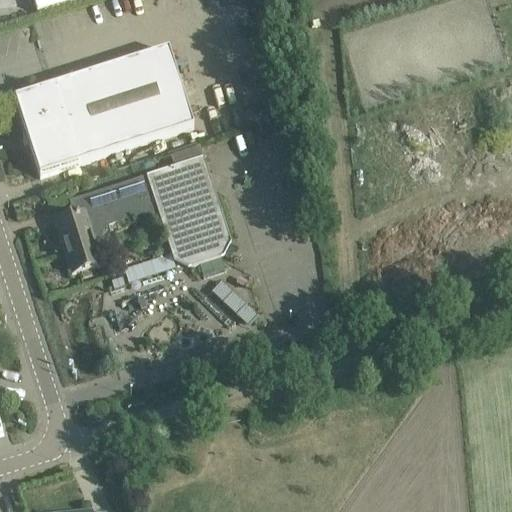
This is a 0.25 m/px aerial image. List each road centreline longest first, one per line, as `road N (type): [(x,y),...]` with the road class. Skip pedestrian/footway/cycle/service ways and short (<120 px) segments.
road 1 (unclassified): [(56,444),(511,308)]
road 2 (unclassified): [(56,444),(0,248)]
